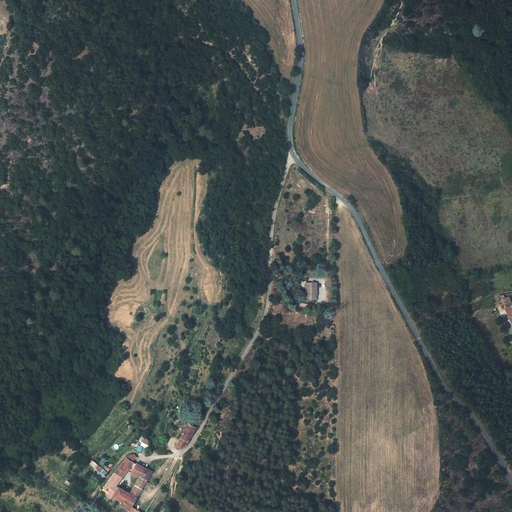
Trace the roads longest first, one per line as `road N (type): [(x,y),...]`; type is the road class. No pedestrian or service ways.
road 1 (unclassified): [(292,155),(349,206),(443,384),(511,482)]
road 2 (unclassified): [(292,155),(255,336),(190,447),(148,459)]
road 3 (unclassified): [(292,0),(302,57),(292,155)]
